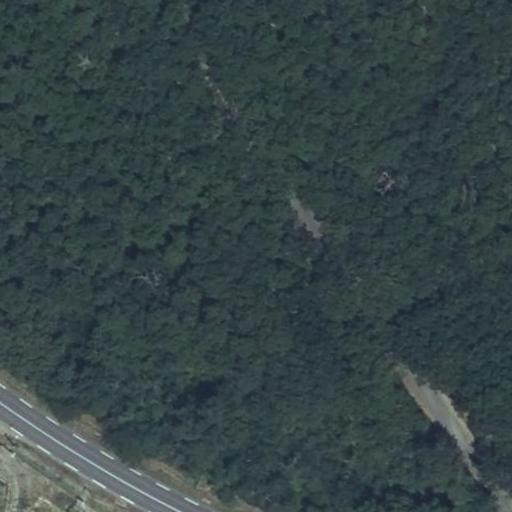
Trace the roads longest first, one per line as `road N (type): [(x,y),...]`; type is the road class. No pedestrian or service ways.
road 1 (residential): [(190,0),(202,40),(278,166),(510,511)]
road 2 (secondary): [(183,511),(0,398)]
